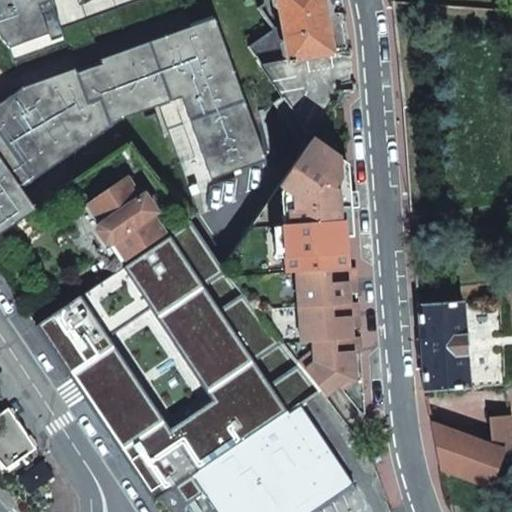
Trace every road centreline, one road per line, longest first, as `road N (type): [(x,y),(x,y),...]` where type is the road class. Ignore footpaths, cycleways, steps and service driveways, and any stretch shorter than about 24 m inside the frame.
road 1 (unclassified): [(431,511),(399,430),(364,0)]
road 2 (tertiary): [(105,511),(102,490),(0,336)]
